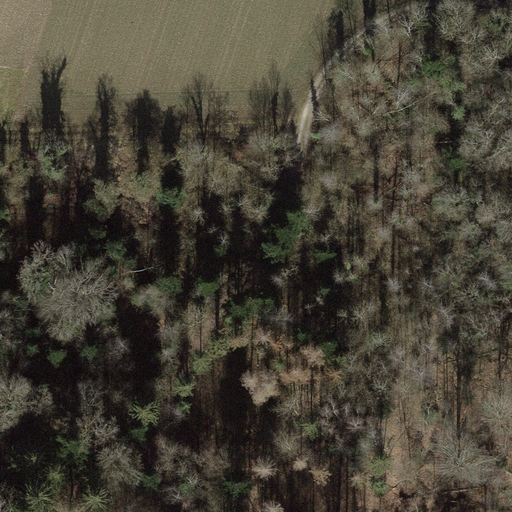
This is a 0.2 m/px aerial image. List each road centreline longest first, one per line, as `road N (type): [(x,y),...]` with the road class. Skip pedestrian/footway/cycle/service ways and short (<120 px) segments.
road 1 (track): [(305,124),(292,184),(182,365),(121,511)]
road 2 (track): [(305,124),(0,129)]
road 3 (track): [(511,6),(477,4),(384,22),(333,62),(305,124)]
